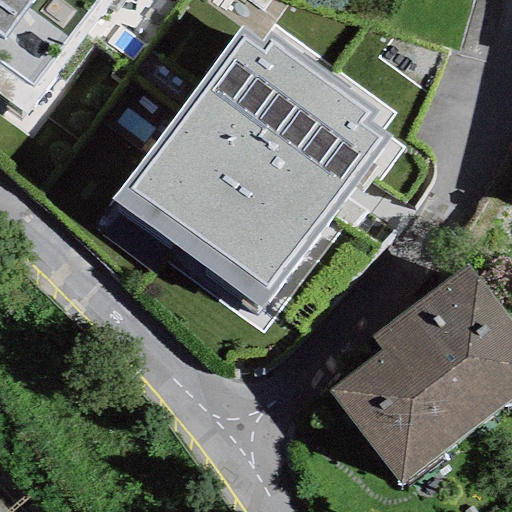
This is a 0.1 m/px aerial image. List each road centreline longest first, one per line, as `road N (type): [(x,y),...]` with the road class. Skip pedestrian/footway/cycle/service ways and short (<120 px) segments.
road 1 (residential): [(511,6),(453,196),(413,265),(230,439)]
road 2 (residential): [(230,439),(0,214)]
